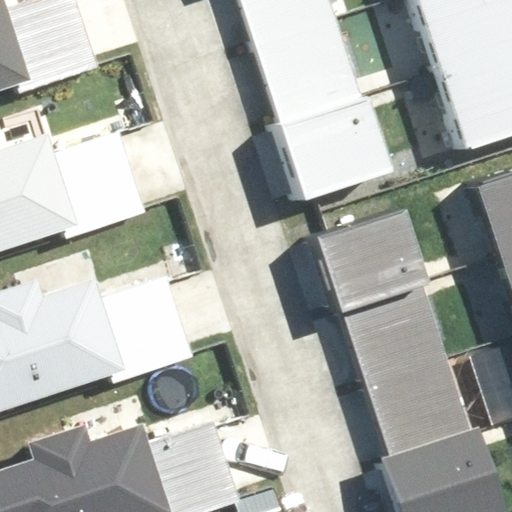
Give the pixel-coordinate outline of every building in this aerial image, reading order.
[(0,0),(0,75),(11,72),(15,84),(97,59),(78,0),(0,0)] [(244,0),(255,33),(333,9),(330,0),(244,0)] [(511,0),(404,0),(427,66),(511,37),(511,0)] [(255,33),(277,104),(355,80),(333,9),(255,33)] [(511,37),(427,66),(452,141),(511,120),(511,37)] [(277,104),(268,107),(295,191),(382,164),(355,80),(277,104)] [(0,232),(51,216),(55,229),(137,203),(109,116),(32,140),(28,127),(0,135),(0,232)] [(511,159),(458,177),(483,253),(511,243),(511,159)] [(324,303),(337,299),(415,275),(393,203),(302,232),(324,303)] [(511,243),(483,253),(509,328),(511,327),(511,243)] [(0,394),(112,359),(115,372),(197,346),(170,259),(93,283),(89,270),(33,287),(28,272),(0,280),(0,394)] [(337,299),(359,370),(438,346),(415,275),(337,299)] [(359,370),(381,441),(460,417),(438,346),(359,370)] [(21,451),(0,457),(0,511),(138,511),(152,508),(152,511),(182,511),(237,495),(210,408),(133,432),(129,418),(73,436),(68,420),(17,436),(21,451)] [(381,441),(373,444),(394,511),(451,511),(486,501),(460,417),(381,441)]
